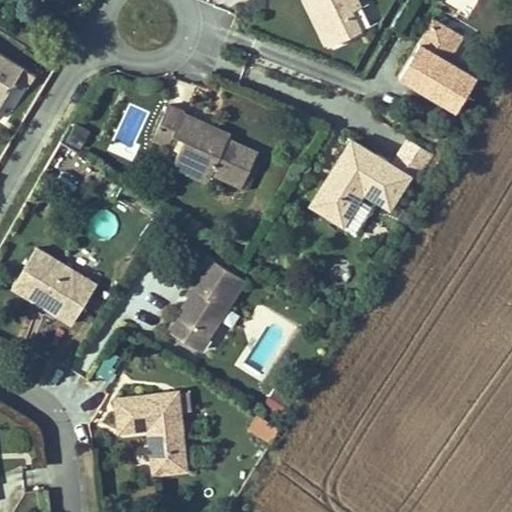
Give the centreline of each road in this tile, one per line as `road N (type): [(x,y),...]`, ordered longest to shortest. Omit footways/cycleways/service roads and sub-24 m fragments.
road 1 (residential): [(146,17),(66,62),(0,185)]
road 2 (residential): [(0,370),(58,410),(74,511)]
